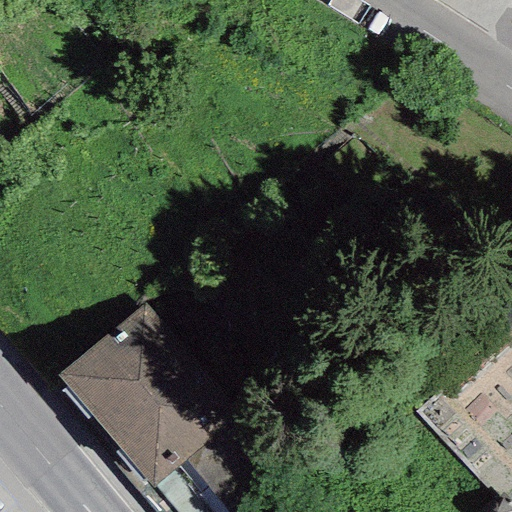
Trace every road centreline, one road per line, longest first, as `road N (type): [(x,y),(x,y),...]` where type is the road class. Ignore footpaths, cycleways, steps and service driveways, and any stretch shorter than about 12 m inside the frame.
road 1 (unclassified): [(358,0),(511,97)]
road 2 (secondary): [(79,511),(0,417)]
